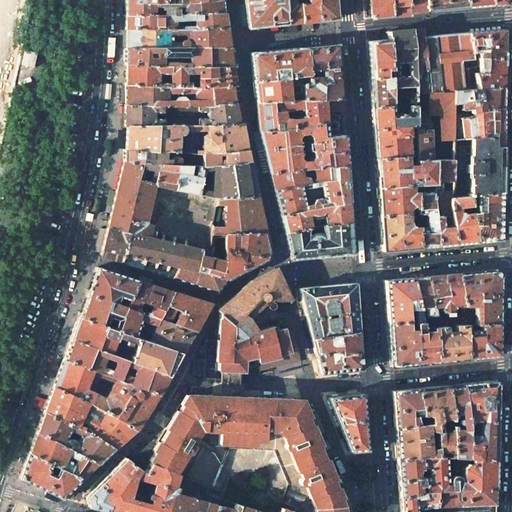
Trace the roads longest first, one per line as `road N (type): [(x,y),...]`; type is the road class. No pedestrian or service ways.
road 1 (primary): [(95,0),(87,130),(65,251),(0,466)]
road 2 (residential): [(348,29),(363,267)]
road 3 (residential): [(511,15),(348,29)]
road 4 (residential): [(511,253),(363,267)]
road 5 (residential): [(370,380),(511,363)]
road 6 (residential): [(370,380),(382,511)]
